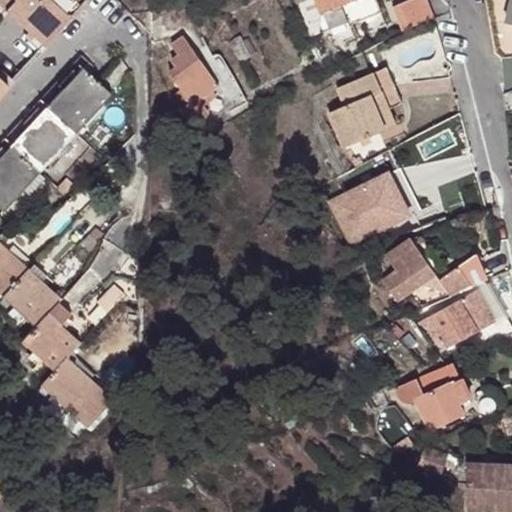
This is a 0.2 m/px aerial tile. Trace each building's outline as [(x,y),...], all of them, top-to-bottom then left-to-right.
[(50,0),(0,0),(0,6),(46,48),(72,20),(50,0)] [(319,35),(308,0),(306,0),(307,2),(298,6),(311,38),(319,35)] [(316,0),(308,0),(319,35),(321,34),(322,16),(316,0)] [(316,0),(322,16),(346,6),(361,0),(316,0)] [(379,4),(377,0),(361,0),(346,6),(349,16),(379,4)] [(404,30),(435,17),(427,0),(409,0),(394,7),(404,30)] [(192,102),(182,110),(195,127),(211,115),(201,101),(222,85),(199,55),(173,74),(182,88),(192,102)] [(511,58),(503,59),(506,90),(511,88),(511,58)] [(77,61),(0,144),(0,207),(5,212),(112,95),(77,61)] [(346,107),(330,114),(345,149),(398,127),(391,112),(404,106),(389,69),(339,90),(346,107)] [(0,80),(0,96),(8,88),(0,80)] [(172,95),(182,110),(192,102),(182,88),(172,95)] [(393,168),(324,198),(345,245),(414,215),(393,168)] [(0,297),(2,299),(34,328),(21,342),(53,372),(41,386),(87,429),(113,400),(67,357),(80,343),(48,313),(61,299),(0,242),(0,297)] [(418,247),(393,264),(412,292),(437,275),(418,247)] [(511,336),(511,325),(487,283),(473,289),(475,293),(421,323),(440,351),(446,347),(449,350),(480,333),(489,347),(511,336)] [(454,363),(437,371),(460,418),(465,415),(450,386),(462,380),(454,363)] [(460,418),(437,371),(415,381),(422,395),(415,398),(432,431),(460,418)] [(448,458),(426,449),(418,470),(441,480),(448,458)] [(469,511),(511,511),(511,464),(469,463),(469,511)]
